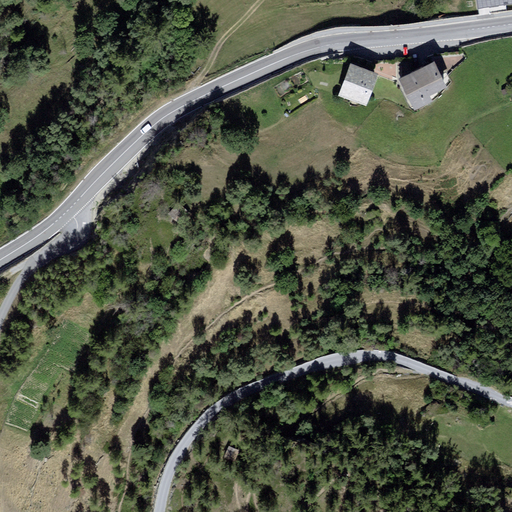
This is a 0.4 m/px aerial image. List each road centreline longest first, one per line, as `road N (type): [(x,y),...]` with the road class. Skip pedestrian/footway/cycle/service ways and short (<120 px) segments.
road 1 (tertiary): [(70,209),(182,106),(281,60),(321,47),(511,24)]
road 2 (residential): [(160,511),(181,452),(204,423),(239,396),(304,369),(357,357),(400,359),(511,404)]
road 3 (unclassified): [(0,320),(17,283),(76,237),(70,209)]
